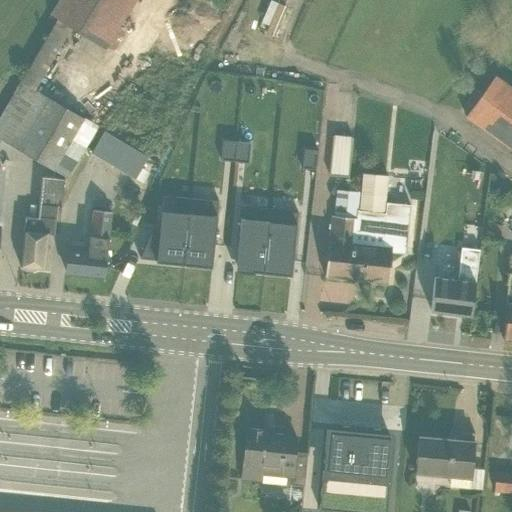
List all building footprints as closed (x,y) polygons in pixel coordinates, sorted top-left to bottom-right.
[(133,0),(63,0),(57,12),(115,47),(126,29),(119,24),(133,0)] [(262,0),(253,0),(248,23),(264,27),(270,2),(262,0)] [(0,138),(53,170),(83,118),(37,88),(71,29),(56,20),(0,117),(0,138)] [(223,43),(216,52),(230,62),(236,54),(223,43)] [(452,115),(511,153),(511,88),(482,69),(452,115)] [(98,126),(83,118),(53,170),(67,178),(98,126)] [(320,130),(318,171),(334,172),(336,131),(320,130)] [(325,279),(386,284),(389,249),(406,250),(409,208),(385,206),(387,173),(360,170),(358,191),(333,189),(325,279)] [(188,213),(183,266),(212,269),(219,201),(190,198),(188,213)] [(234,272),(263,275),(269,208),(242,205),(234,272)] [(269,208),(263,275),(291,278),(298,212),(269,208)] [(183,266),(188,213),(159,210),(138,260),(183,266)] [(16,268),(42,270),(46,232),(19,230),(16,268)] [(61,274),(104,279),(108,239),(86,237),(85,253),(63,251),(61,274)] [(511,248),(498,246),(495,267),(511,269),(511,248)] [(426,312),(469,318),(479,252),(462,249),(457,281),(431,277),(426,312)] [(502,341),(511,341),(511,283),(507,283),(502,341)] [(384,511),(391,435),(327,430),(320,507),(383,511),(384,511)] [(239,478),(292,482),(295,438),(242,434),(239,478)] [(413,475),(469,478),(471,440),(415,437),(413,475)] [(483,468),(483,489),(504,489),(504,468),(483,468)]
